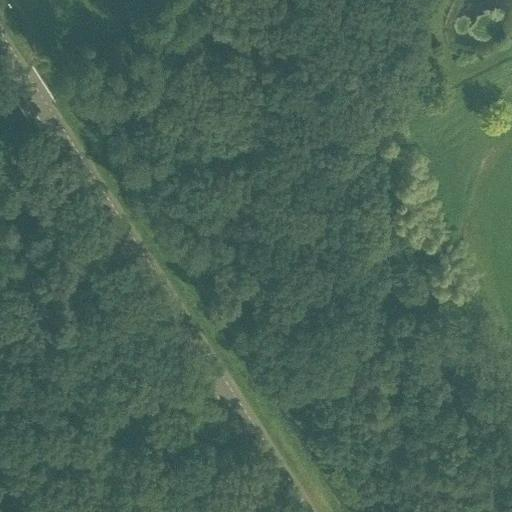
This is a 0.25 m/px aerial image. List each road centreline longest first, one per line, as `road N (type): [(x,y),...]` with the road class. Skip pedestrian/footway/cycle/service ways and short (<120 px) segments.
road 1 (secondary): [(285,511),(0,65)]
road 2 (track): [(23,511),(21,460),(39,388),(73,355),(152,311)]
